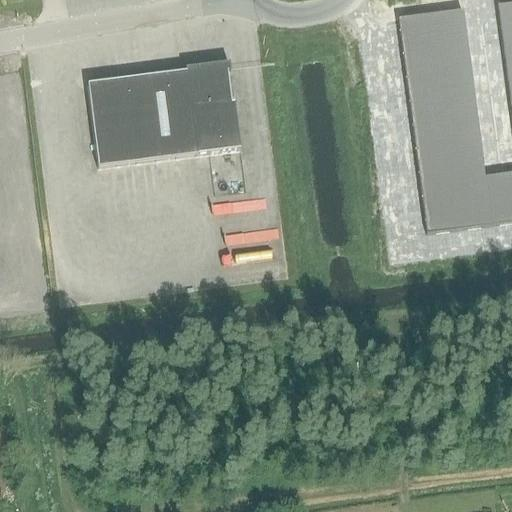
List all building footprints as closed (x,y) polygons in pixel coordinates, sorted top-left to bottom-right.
[(511,6),(496,9),(500,33),(511,31),(511,6)] [(462,14),(430,18),(433,41),(465,37),(462,14)] [(430,18),(397,22),(400,46),(433,41),(430,18)] [(511,31),(500,33),(503,56),(511,55),(511,31)] [(465,37),(433,41),(436,65),(468,61),(465,37)] [(433,41),(400,46),(404,70),(436,65),(433,41)] [(511,55),(503,56),(506,80),(511,79),(511,55)] [(468,61),(436,65),(439,89),(471,85),(468,61)] [(436,65),(404,70),(407,93),(439,89),(436,65)] [(86,88),(97,172),(240,154),(234,106),(231,107),(226,71),(86,88)] [(471,85),(439,89),(442,113),(475,109),(471,85)] [(439,89),(407,93),(410,117),(442,113),(439,89)] [(475,109),(442,113),(446,137),(478,132),(475,109)] [(442,113),(410,117),(413,141),(446,137),(442,113)] [(478,132),(446,137),(449,160),(481,156),(478,132)] [(446,137),(413,141),(416,165),(449,160),(446,137)] [(481,156),(449,160),(452,184),(484,180),(481,156)] [(449,160),(416,165),(419,189),(452,184),(449,160)] [(511,176),(484,180),(491,229),(511,226),(511,176)] [(484,180),(452,184),(458,233),(491,229),(484,180)] [(452,184),(419,189),(426,238),(458,233),(452,184)]
